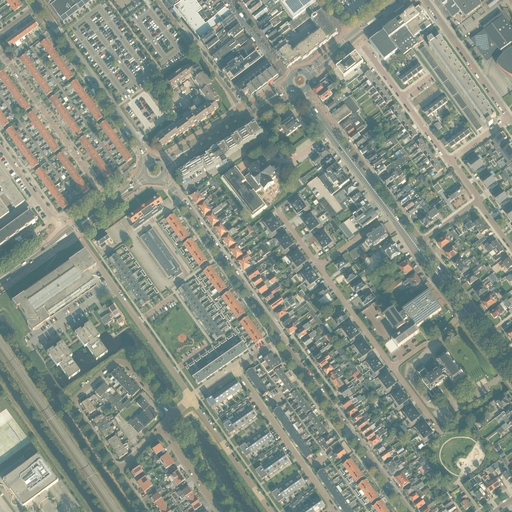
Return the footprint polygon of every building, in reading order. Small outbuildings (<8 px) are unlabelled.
[(49,4),(63,23),(77,12),(92,0),(56,0),(53,3),(52,1),(49,4)] [(218,25),(230,16),(230,15),(226,9),(226,10),(225,8),(215,16),(214,16),(204,25),(201,20),(202,19),(197,13),(197,14),(197,13),(202,10),(202,9),(198,4),(195,0),(182,0),(181,1),(174,7),(185,22),(186,23),(200,40),(211,31),(214,29),(218,25)] [(212,13),(210,12),(210,11),(221,2),(220,0),(213,0),(202,9),(202,10),(197,13),(197,14),(197,13),(202,19),(201,20),(204,25),(214,16),(212,13)] [(202,10),(202,9),(213,0),(204,0),(198,4),(202,9),(202,10)] [(246,0),(242,3),(247,10),(255,4),(251,0),(246,0)] [(258,1),(247,10),(251,15),(256,11),(263,6),(261,3),(265,0),(260,0),(259,2),(258,1)] [(311,0),(281,0),(278,3),(292,21),(315,4),(311,0)] [(438,0),(452,18),(461,12),(465,18),(482,6),(478,0),(438,0)] [(266,14),(277,5),(276,4),(275,6),(271,1),(259,11),(252,16),(256,21),(265,14),(266,14)] [(19,2),(11,8),(14,12),(22,6),(19,2)] [(217,6),(217,7),(210,12),(212,13),(214,16),(215,16),(225,8),(222,4),(222,5),(221,3),(220,4),(217,6)] [(315,4),(292,22),(288,24),(293,31),(320,11),(315,4)] [(257,22),(261,28),(282,12),(277,5),(266,14),(266,15),(257,22)] [(415,10),(413,7),(399,19),(415,40),(411,35),(419,28),(422,32),(430,25),(427,21),(421,13),(422,13),(418,7),(415,10)] [(328,41),(338,34),(325,17),(322,14),(320,11),(310,19),(312,21),(314,25),(319,31),(317,33),(320,31),(328,41)] [(204,45),(221,31),(223,29),(234,21),(234,20),(234,19),(233,18),(232,18),(232,17),(231,18),(230,16),(218,25),(214,29),(211,31),(200,40),(204,45)] [(511,28),(503,16),(484,30),(471,40),(487,62),(497,54),(501,57),(499,61),(497,65),(500,68),(504,72),(508,75),(511,77),(511,28)] [(260,30),(264,35),(281,21),(277,17),(260,30)] [(402,57),(418,44),(415,40),(399,19),(383,30),(382,30),(378,33),(379,34),(370,41),(384,60),(397,51),(402,57)] [(221,31),(225,36),(239,25),(236,20),(224,30),(223,29),(221,31)] [(33,30),(38,27),(34,21),(29,25),(33,30)] [(274,29),(264,36),(268,40),(289,25),(287,23),(280,28),(279,28),(275,31),(274,29)] [(28,34),(33,30),(29,25),(25,28),(28,34)] [(240,28),(239,26),(220,41),(222,44),(224,42),(229,38),(232,41),(242,33),(243,32),(243,31),(243,30),(242,29),(240,28)] [(278,34),(269,41),(273,46),(282,39),(284,37),(282,35),(290,29),(288,27),(279,33),(278,34)] [(24,37),(28,34),(25,28),(20,31),(24,37)] [(15,35),(19,40),(22,38),(26,43),(28,42),(26,39),(24,37),(20,31),(15,35)] [(204,45),(208,50),(225,36),(221,31),(204,45)] [(284,40),(272,49),(287,68),(300,58),(305,59),(312,53),(313,49),(317,50),(328,41),(320,31),(317,33),(293,51),(284,40)] [(242,33),(232,41),(226,45),(231,51),(239,45),(240,47),(247,41),(248,42),(248,41),(242,33)] [(15,35),(11,38),(15,44),(19,40),(15,35)] [(418,44),(424,41),(419,35),(414,38),(415,40),(418,44)] [(496,116),(440,38),(436,40),(434,37),(428,41),(430,45),(432,44),(488,122),(486,123),(489,126),(495,122),(492,119),(496,116)] [(11,38),(6,42),(10,47),(15,44),(11,38)] [(46,40),(40,44),(44,49),(50,44),(46,40)] [(219,64),(223,70),(238,58),(239,57),(245,53),(255,46),(251,41),(241,48),(239,50),(239,49),(224,61),(219,64)] [(44,49),(47,53),(53,49),(50,44),(44,49)] [(226,45),(213,56),(219,64),(224,61),(222,58),(231,51),(226,45)] [(255,46),(245,53),(249,58),(258,51),(255,46)] [(47,53),(51,58),(56,54),(53,49),(47,53)] [(243,63),(226,76),(230,82),(237,77),(244,72),(246,70),(249,67),(263,57),(259,51),(243,63)] [(356,52),(336,67),(344,77),(363,62),(356,52)] [(56,54),(51,58),(54,62),(60,58),(56,54)] [(27,57),(25,55),(19,59),(23,64),(29,60),(31,58),(29,56),(27,57)] [(238,58),(223,70),(222,71),(226,76),(243,63),(239,57),(238,58)] [(54,62),(57,67),(63,63),(60,58),(54,62)] [(414,68),(418,74),(423,70),(419,64),(419,65),(414,59),(412,60),(415,63),(415,64),(416,66),(414,68)] [(32,64),(29,60),(23,64),(26,68),(32,64)] [(267,62),(263,65),(268,71),(272,68),(267,62)] [(409,72),(413,77),(418,74),(414,68),(409,62),(408,64),(410,67),(409,67),(411,70),(409,72)] [(63,63),(57,67),(61,72),(66,68),(63,63)] [(35,69),(32,64),(26,68),(30,73),(35,69)] [(209,86),(211,85),(198,68),(197,69),(195,66),(191,69),(188,65),(183,68),(183,67),(166,80),(173,90),(175,89),(174,87),(181,81),(182,83),(186,80),(185,79),(190,75),(193,78),(191,80),(193,83),(195,82),(198,86),(196,87),(204,97),(202,98),(205,101),(206,100),(209,104),(204,107),(203,106),(199,108),(201,110),(195,114),(195,115),(194,115),(193,114),(188,117),(185,113),(181,116),(183,119),(181,120),(183,122),(175,127),(174,125),(168,130),(167,128),(164,131),(165,132),(157,138),(156,136),(154,137),(162,147),(178,135),(180,137),(194,126),(195,127),(214,112),(213,112),(218,108),(215,104),(219,101),(217,98),(218,97),(209,86)] [(263,65),(260,67),(265,73),(268,71),(263,65)] [(404,75),(408,81),(413,77),(409,72),(404,66),(403,67),(405,70),(405,71),(407,74),(404,75)] [(260,67),(257,70),(261,76),(265,73),(260,67)] [(61,72),(64,76),(70,72),(66,68),(61,72)] [(244,90),(241,92),(244,96),(247,93),(250,97),(272,80),(274,82),(281,77),(276,70),(274,71),(272,68),(256,80),(254,81),(251,84),(248,86),(244,89),(243,90),(244,90)] [(30,73),(33,78),(39,73),(35,69),(30,73)] [(257,70),(253,72),(258,78),(261,76),(257,70)] [(399,79),(403,85),(408,81),(404,75),(404,76),(400,70),(398,71),(400,74),(400,75),(402,77),(399,79)] [(365,75),(368,80),(374,76),(370,71),(365,75)] [(42,78),(46,75),(48,74),(47,72),(45,73),(41,76),(39,73),(33,78),(36,82),(42,78)] [(63,81),(66,79),(68,81),(73,77),(70,72),(64,76),(65,77),(62,79),(63,81)] [(253,72),(250,75),(254,81),(256,80),(258,78),(253,72)] [(250,75),(246,77),(251,84),(254,81),(250,75)] [(329,75),(318,84),(320,86),(313,90),(317,96),(324,90),(325,91),(336,83),(329,75)] [(4,85),(10,80),(6,76),(1,80),(4,85)] [(368,80),(370,82),(372,85),(378,81),(374,76),(368,80)] [(246,77),(243,80),(248,86),(251,84),(246,77)] [(36,82),(38,85),(40,87),(46,83),(42,78),(36,82)] [(4,85),(7,89),(13,85),(10,80),(4,85)] [(70,84),(73,89),(79,85),(76,80),(70,84)] [(243,80),(240,82),(244,89),(248,86),(243,80)] [(187,81),(182,84),(183,86),(182,87),(184,88),(186,89),(191,85),(189,84),(190,83),(189,82),(188,83),(187,81)] [(373,87),(376,90),(381,86),(378,81),(372,85),(366,90),(367,92),(373,87)] [(240,82),(234,87),(235,87),(239,93),(240,92),(244,89),(240,82)] [(49,87),(46,83),(40,87),(43,92),(49,87)] [(16,90),(13,85),(7,89),(11,94),(16,90)] [(73,89),(75,91),(77,94),(82,90),(79,85),(73,89)] [(43,92),(47,97),(52,92),(51,90),(52,89),(50,86),(49,87),(43,92)] [(337,98),(334,94),(337,92),(332,86),(318,97),(325,106),(337,98)] [(379,95),(385,91),(381,86),(376,90),(368,96),(369,98),(377,92),(379,95)] [(11,94),(13,97),(14,98),(20,94),(16,90),(11,94)] [(86,95),(82,90),(77,94),(80,99),(86,95)] [(379,95),(383,100),(389,96),(385,91),(379,95)] [(337,98),(325,106),(329,111),(336,106),(346,98),(342,93),(337,98)] [(14,98),(18,103),(23,99),(20,94),(14,98)] [(82,102),(83,103),(89,99),(86,95),(80,99),(76,101),(76,102),(77,103),(81,100),(82,102)] [(49,100),(52,105),(58,100),(61,98),(59,96),(56,98),(55,96),(49,100)] [(384,102),(387,105),(392,101),(389,96),(383,100),(376,106),(377,108),(384,102)] [(198,99),(197,97),(192,101),(193,102),(192,103),(194,106),(195,105),(197,107),(201,103),(200,102),(201,101),(199,98),(198,99)] [(360,110),(350,97),(342,103),(344,106),(332,115),(339,124),(340,123),(341,124),(357,113),(360,110)] [(438,101),(442,106),(447,102),(443,97),(438,101)] [(18,103),(20,106),(21,108),(26,104),(23,99),(18,103)] [(89,99),(83,103),(86,106),(84,108),(85,109),(87,108),(92,104),(89,99)] [(62,105),(58,100),(52,105),(56,109),(62,105)] [(437,110),(442,106),(438,101),(433,104),(437,110)] [(19,112),(22,110),(24,113),(30,109),(26,104),(21,108),(18,110),(19,112)] [(96,109),(92,104),(87,108),(90,113),(96,109)] [(433,114),(437,110),(433,104),(428,108),(432,114),(433,114)] [(65,110),(62,105),(56,109),(59,114),(65,110)] [(390,110),(394,115),(399,111),(396,106),(390,110)] [(428,108),(423,112),(427,117),(431,115),(435,121),(437,120),(433,114),(432,114),(428,108)] [(99,113),(96,109),(90,113),(94,117),(99,113)] [(68,114),(65,110),(59,114),(62,119),(68,114)] [(403,115),(399,111),(394,115),(397,120),(403,115)] [(27,116),(30,121),(36,117),(32,112),(27,116)] [(103,118),(99,113),(94,117),(97,122),(103,118)] [(357,113),(341,124),(342,124),(340,126),(344,130),(345,131),(361,119),(357,113)] [(72,119),(68,114),(62,119),(66,123),(72,119)] [(399,122),(401,125),(407,120),(403,115),(397,120),(399,122)] [(301,126),(293,116),(280,126),(278,128),(280,131),(282,129),(287,136),(301,126)] [(34,125),(39,121),(36,117),(30,121),(34,125)] [(0,122),(0,123),(3,128),(9,124),(5,119),(0,122)] [(75,124),(72,119),(66,123),(69,128),(75,124)] [(366,124),(361,119),(345,131),(349,137),(366,124)] [(405,130),(410,125),(407,120),(401,125),(405,130)] [(33,130),(34,132),(37,130),(43,126),(39,121),(34,125),(36,128),(33,130)] [(105,121),(99,125),(103,130),(108,126),(105,121)] [(434,125),(437,130),(437,131),(442,127),(438,122),(437,123),(434,125)] [(78,128),(75,124),(69,128),(73,133),(78,128)] [(235,137),(235,138),(221,146),(222,147),(208,155),(209,156),(202,160),(201,158),(187,167),(185,168),(186,168),(180,172),(185,179),(192,174),(191,173),(205,165),(208,170),(215,165),(214,165),(228,156),(228,155),(241,147),(241,146),(255,138),(254,137),(258,135),(252,125),(248,128),(249,129),(235,137)] [(349,138),(353,143),(361,137),(358,133),(367,126),(366,125),(349,138)] [(406,131),(408,134),(414,130),(410,125),(405,130),(399,134),(400,136),(406,131)] [(37,130),(34,132),(36,134),(38,132),(40,135),(46,131),(43,126),(37,130)] [(108,126),(103,130),(106,135),(112,131),(108,126)] [(15,132),(11,127),(6,131),(9,136),(15,132)] [(82,133),(78,128),(73,133),(76,137),(82,133)] [(471,134),(467,128),(461,132),(466,138),(471,134)] [(418,135),(414,130),(408,134),(408,135),(402,139),(404,141),(410,136),(412,139),(418,135)] [(49,135),(46,131),(40,135),(44,139),(49,135)] [(112,131),(106,135),(109,139),(115,135),(112,131)] [(18,137),(15,132),(9,136),(13,141),(18,137)] [(354,143),(357,148),(366,142),(367,142),(373,138),(369,132),(354,143)] [(457,136),(461,141),(466,138),(461,132),(457,136)] [(494,140),(492,141),(495,145),(493,147),(496,150),(503,145),(501,143),(507,139),(503,133),(498,137),(498,136),(494,139),(494,140)] [(44,139),(44,140),(47,144),(53,140),(49,135),(44,139)] [(109,139),(111,142),(113,144),(118,140),(115,135),(109,139)] [(87,141),(84,136),(78,141),(82,145),(87,141)] [(457,136),(452,139),(456,145),(461,141),(457,136)] [(21,141),(18,137),(13,141),(16,145),(21,141)] [(362,155),(367,151),(370,156),(374,152),(369,145),(377,139),(375,137),(373,138),(367,142),(367,143),(367,144),(359,150),(362,155)] [(448,145),(451,149),(456,145),(452,139),(447,143),(444,139),(440,141),(445,147),(448,145)] [(47,144),(49,147),(50,149),(56,145),(53,140),(47,144)] [(113,144),(115,148),(116,149),(122,145),(118,140),(113,144)] [(421,140),(415,144),(419,149),(425,145),(421,140)] [(25,146),(21,141),(16,145),(19,150),(25,146)] [(91,146),(87,141),(82,145),(85,150),(91,146)] [(50,149),(54,153),(59,149),(56,145),(50,149)] [(122,145),(116,149),(120,153),(125,149),(122,145)] [(419,149),(421,151),(423,154),(428,150),(425,145),(419,149)] [(504,146),(497,151),(499,154),(501,153),(504,158),(511,151),(511,145),(505,149),(504,146)] [(25,146),(19,150),(23,155),(28,151),(25,146)] [(94,151),(91,146),(85,150),(89,155),(94,151)] [(330,155),(325,148),(315,155),(317,158),(312,162),(315,166),(317,165),(318,167),(323,163),(321,164),(319,163),(330,155)] [(125,149),(120,153),(123,158),(129,154),(125,149)] [(423,154),(424,155),(427,159),(432,155),(428,150),(423,154)] [(28,151),(23,155),(26,159),(31,155),(28,151)] [(98,155),(94,151),(89,155),(92,159),(98,155)] [(366,160),(370,164),(378,158),(379,158),(385,154),(383,151),(377,156),(375,153),(366,160)] [(56,157),(60,162),(65,157),(62,153),(56,157)] [(475,153),(467,159),(470,162),(468,163),(471,168),(480,161),(475,153)] [(129,154),(123,158),(121,159),(123,162),(124,160),(126,163),(132,159),(129,154)] [(35,160),(31,155),(26,159),(29,164),(35,160)] [(95,164),(101,160),(98,155),(92,159),(95,164)] [(430,164),(436,160),(432,155),(427,159),(421,163),(422,165),(428,161),(430,164)] [(379,159),(370,165),(374,170),(385,162),(389,158),(388,156),(381,162),(379,159)] [(69,162),(65,157),(60,162),(63,166),(69,162)] [(318,167),(320,169),(324,165),(327,169),(335,162),(335,161),(334,159),(333,159),(332,159),(331,157),(323,163),(318,167)] [(383,165),(375,171),(378,176),(386,170),(390,175),(388,176),(388,175),(385,178),(386,178),(382,181),(387,187),(402,176),(401,175),(403,174),(399,169),(407,163),(403,157),(395,163),(391,166),(390,163),(385,167),(383,165)] [(29,164),(33,169),(38,165),(36,162),(38,161),(37,159),(35,160),(29,164)] [(104,165),(101,160),(95,164),(99,169),(104,165)] [(426,170),(432,166),(434,169),(439,164),(436,160),(430,164),(424,168),(426,170)] [(480,161),(471,168),(475,172),(476,171),(479,174),(486,169),(480,161)] [(63,166),(66,171),(72,167),(69,162),(63,166)] [(236,167),(222,178),(239,200),(252,218),(266,207),(256,193),(262,188),(264,191),(266,189),(274,183),(272,181),(275,178),(273,175),(275,174),(273,172),(278,168),(274,163),(269,167),(267,164),(266,165),(264,163),(260,166),(258,163),(249,171),(251,173),(244,178),(236,167)] [(438,174),(443,170),(439,164),(434,169),(438,174)] [(108,169),(104,165),(99,169),(102,173),(108,169)] [(341,170),(337,165),(318,179),(331,196),(350,182),(346,177),(347,176),(346,176),(345,176),(345,175),(344,176),(341,172),(342,171),(341,170),(342,170),(342,169),(341,170)] [(75,171),(72,167),(66,171),(70,175),(75,171)] [(0,188),(15,209),(24,202),(0,168),(0,188)] [(35,172),(39,177),(44,173),(47,171),(45,169),(43,171),(41,168),(35,172)] [(111,174),(108,169),(102,173),(105,178),(111,174)] [(487,170),(479,175),(482,178),(480,180),(483,184),(492,177),(495,175),(492,171),(489,173),(487,170)] [(70,175),(73,180),(79,176),(75,171),(70,175)] [(39,177),(40,179),(42,182),(48,177),(44,173),(39,177)] [(82,181),(79,176),(73,180),(76,185),(82,181)] [(388,189),(393,195),(400,190),(397,186),(405,180),(402,176),(387,187),(388,189)] [(42,182),(43,183),(45,186),(51,182),(48,177),(42,182)] [(492,177),(483,184),(487,189),(489,187),(491,190),(498,185),(492,177)] [(77,191),(80,189),(85,185),(82,181),(76,185),(78,188),(76,189),(77,191)] [(51,182),(45,186),(49,191),(54,187),(51,182)] [(359,200),(363,197),(353,184),(345,191),(344,190),(334,197),(345,211),(345,212),(355,205),(354,204),(359,200)] [(89,190),(85,185),(80,189),(83,194),(89,190)] [(393,196),(397,201),(411,190),(408,185),(393,196)] [(458,197),(463,194),(461,192),(463,190),(460,185),(457,187),(458,188),(447,195),(449,197),(447,199),(450,203),(458,197)] [(499,186),(492,192),(494,195),(492,196),(496,201),(505,194),(499,186)] [(56,189),(54,187),(49,191),(52,195),(58,191),(60,190),(59,187),(56,189)] [(202,191),(199,193),(197,191),(191,196),(191,197),(192,199),(193,199),(194,200),(209,189),(207,187),(202,191)] [(209,189),(194,200),(195,202),(195,203),(196,204),(197,205),(204,199),(202,197),(206,194),(205,192),(209,189)] [(398,201),(402,207),(411,200),(409,197),(415,192),(413,190),(398,201)] [(52,195),(54,199),(55,200),(61,196),(58,191),(52,195)] [(291,205),(294,210),(305,202),(299,194),(294,198),(296,201),(291,205)] [(505,194),(496,201),(499,205),(501,204),(503,207),(510,201),(505,194)] [(61,196),(55,200),(59,205),(64,201),(67,199),(65,197),(63,199),(61,196)] [(127,218),(132,224),(134,223),(137,227),(163,208),(160,204),(162,202),(157,196),(127,218)] [(417,199),(418,199),(412,204),(411,202),(403,208),(406,212),(422,200),(420,197),(417,199)] [(440,198),(429,207),(431,210),(442,201),(440,198)] [(225,202),(229,207),(233,204),(230,199),(225,202)] [(354,204),(355,205),(358,209),(357,210),(353,212),(355,215),(359,211),(368,205),(368,204),(364,199),(361,202),(359,200),(354,204)] [(199,208),(201,211),(209,205),(208,202),(209,201),(207,200),(198,207),(199,208)] [(0,219),(9,213),(0,201),(0,219)] [(59,205),(62,210),(68,205),(64,201),(59,205)] [(305,202),(294,210),(298,214),(303,210),(305,213),(310,209),(305,202)] [(406,212),(410,217),(411,216),(413,214),(417,211),(415,209),(422,204),(420,202),(406,212)] [(210,206),(209,205),(201,211),(203,214),(205,216),(211,211),(212,212),(220,205),(219,204),(218,204),(213,207),(212,207),(211,208),(210,206)] [(378,219),(376,216),(373,212),(368,205),(359,211),(355,215),(353,216),(363,230),(378,219)] [(207,219),(209,222),(216,217),(214,214),(221,209),(220,206),(212,212),(206,217),(207,218),(207,219)] [(0,232),(0,246),(6,242),(5,242),(8,240),(9,240),(15,235),(18,233),(25,228),(28,226),(35,221),(34,221),(37,219),(33,216),(30,211),(31,210),(29,208),(27,210),(28,212),(0,232)] [(424,224),(426,227),(433,222),(431,220),(435,217),(439,214),(434,208),(427,214),(428,215),(420,222),(423,225),(424,224)] [(307,227),(317,219),(314,215),(316,213),(314,210),(307,216),(309,218),(303,222),(307,227)] [(169,224),(177,219),(173,214),(165,220),(169,224)] [(218,220),(216,217),(209,222),(211,225),(212,225),(213,226),(219,222),(219,223),(226,218),(227,217),(225,215),(221,218),(218,220)] [(228,220),(226,218),(219,223),(220,223),(214,228),(215,229),(215,230),(217,233),(224,228),(222,225),(228,220)] [(262,223),(267,230),(277,223),(274,218),(268,222),(266,219),(262,223)] [(169,224),(172,229),(180,223),(177,219),(169,224)] [(317,219),(307,227),(311,232),(316,228),(318,230),(323,227),(317,219)] [(468,231),(471,229),(475,227),(478,230),(484,225),(480,220),(474,224),(472,221),(465,227),(468,231)] [(172,229),(175,233),(183,227),(180,223),(172,229)] [(281,227),(277,223),(267,230),(270,235),(269,236),(271,239),(277,234),(275,231),(281,227)] [(478,230),(480,233),(476,236),(480,241),(484,237),(482,234),(488,230),(484,225),(478,230)] [(226,230),(224,228),(217,233),(220,236),(221,237),(227,233),(228,234),(234,229),(231,226),(226,230)] [(178,237),(186,232),(183,227),(175,233),(178,237)] [(382,228),(378,230),(370,235),(370,236),(367,238),(368,240),(366,241),(367,242),(356,250),(360,256),(376,245),(377,245),(385,240),(385,239),(388,237),(386,234),(384,230),(383,230),(382,228)] [(169,278),(171,276),(170,275),(175,272),(178,276),(182,272),(179,268),(180,267),(154,231),(153,229),(140,238),(169,278)] [(235,232),(234,229),(228,234),(222,239),(224,241),(223,241),(224,244),(225,243),(225,244),(232,239),(230,236),(235,232)] [(316,239),(320,244),(330,236),(325,229),(320,233),(322,235),(316,239)] [(186,232),(178,237),(181,242),(189,236),(186,232)] [(109,239),(105,234),(95,241),(99,246),(100,246),(102,249),(107,245),(105,242),(109,239)] [(282,246),(290,240),(286,235),(281,239),(279,236),(274,240),(276,243),(278,241),(282,246)] [(439,241),(437,243),(439,246),(440,248),(441,248),(441,249),(449,243),(446,239),(449,237),(448,235),(445,237),(444,237),(439,240),(439,241)] [(336,244),(330,236),(320,244),(323,249),(329,245),(330,248),(336,244)] [(235,241),(232,239),(225,244),(228,247),(229,248),(236,243),(235,243),(236,242),(237,244),(241,240),(239,238),(235,241)] [(183,244),(186,249),(194,243),(191,239),(183,244)] [(454,243),(456,245),(449,250),(450,251),(446,254),(448,256),(447,257),(449,260),(457,254),(454,251),(458,248),(457,246),(462,242),(459,239),(454,243)] [(282,246),(280,247),(285,255),(290,251),(288,249),(294,245),(290,240),(282,246)] [(231,252),(233,255),(240,250),(243,248),(241,245),(243,243),(241,241),(237,244),(237,245),(230,250),(231,252)] [(493,251),(500,246),(496,241),(490,245),(488,243),(484,246),(487,250),(490,254),(493,251)] [(189,253),(197,247),(194,243),(186,249),(189,253)] [(397,247),(394,244),(384,251),(385,252),(383,253),(383,252),(378,255),(382,261),(388,257),(391,260),(395,257),(395,258),(400,254),(395,248),(397,247)] [(503,251),(500,246),(493,251),(490,254),(492,257),(495,262),(500,258),(502,257),(500,254),(503,251)] [(192,257),(200,252),(197,247),(189,253),(192,257)] [(378,247),(369,253),(371,256),(380,250),(378,247)] [(235,258),(236,259),(242,255),(243,256),(249,251),(248,249),(245,251),(242,253),(240,250),(233,255),(235,258)] [(94,267),(96,266),(91,259),(90,258),(89,257),(88,255),(85,250),(83,252),(80,252),(76,252),(74,255),(74,258),(68,262),(24,294),(12,302),(16,308),(17,308),(28,322),(27,323),(28,325),(29,328),(31,330),(32,331),(34,330),(40,328),(45,322),(50,319),(47,316),(48,315),(51,318),(97,285),(87,272),(93,268),(94,269),(94,267)] [(360,256),(356,250),(350,254),(355,260),(360,256)] [(240,266),(249,260),(251,259),(248,255),(251,253),(249,251),(243,256),(244,257),(237,261),(238,263),(240,266)] [(200,252),(192,257),(195,262),(204,256),(200,252)] [(292,265),(303,257),(299,252),(294,256),(292,254),(287,257),(292,265)] [(112,264),(120,258),(117,254),(117,253),(109,260),(112,264)] [(204,256),(195,262),(199,266),(207,261),(204,256)] [(270,263),(273,267),(278,263),(274,257),(269,261),(270,263)] [(306,262),(303,257),(292,265),(296,269),(294,270),(296,273),(303,268),(301,266),(306,262)] [(123,262),(120,258),(112,264),(115,268),(123,262)] [(405,276),(413,270),(407,262),(404,258),(401,261),(393,266),(396,270),(399,268),(402,272),(399,274),(402,278),(405,276)] [(346,270),(351,266),(349,263),(347,265),(343,259),(335,265),(338,269),(338,268),(340,270),(344,267),(346,270)] [(463,262),(461,259),(454,264),(456,267),(458,269),(469,261),(467,259),(463,262)] [(505,266),(508,270),(509,272),(511,269),(511,268),(511,266),(511,263),(509,259),(503,264),(500,267),(502,269),(505,266)] [(253,265),(249,260),(240,266),(242,269),(243,269),(244,271),(250,266),(251,267),(253,265)] [(471,263),(469,261),(458,269),(460,272),(462,275),(469,269),(466,266),(471,263)] [(115,268),(118,272),(126,266),(123,262),(115,268)] [(118,272),(121,276),(129,271),(126,266),(118,272)] [(203,272),(206,276),(214,271),(211,266),(203,272)] [(263,270),(261,268),(256,271),(256,270),(248,276),(249,276),(249,277),(250,279),(251,279),(252,280),(259,275),(260,276),(266,271),(264,269),(263,270)] [(352,268),(347,271),(349,274),(345,277),(346,279),(346,280),(348,283),(356,277),(353,272),(354,270),(352,268)] [(305,282),(315,274),(312,269),(306,273),(305,271),(298,276),(300,279),(302,277),(305,282)] [(132,275),(129,271),(121,276),(124,281),(132,275)] [(206,276),(209,281),(217,275),(214,271),(206,276)] [(478,279),(475,276),(473,273),(470,276),(470,277),(466,279),(468,282),(468,283),(469,284),(470,284),(470,285),(478,279)] [(479,289),(475,292),(479,297),(488,290),(486,287),(491,282),(494,286),(499,281),(497,279),(493,274),(493,273),(489,276),(490,276),(488,278),(490,280),(478,288),(479,289)] [(319,279),(315,274),(305,282),(308,286),(307,288),(309,290),(315,285),(313,283),(319,279)] [(135,279),(132,275),(124,281),(127,285),(135,279)] [(220,279),(217,275),(209,281),(212,285),(220,279)] [(260,278),(259,277),(253,282),(254,284),(254,285),(255,287),(256,286),(256,287),(263,282),(264,283),(267,281),(265,277),(263,275),(260,278)] [(409,283),(411,286),(419,280),(419,279),(418,278),(417,278),(415,275),(407,280),(403,284),(404,286),(409,283)] [(264,284),(257,289),(261,295),(268,290),(267,288),(277,280),(274,276),(267,281),(264,283),(263,283),(264,284)] [(135,279),(127,285),(130,289),(138,284),(135,279)] [(215,289),(223,283),(220,279),(212,285),(215,289)] [(391,285),(393,288),(403,282),(400,279),(391,285)] [(419,280),(411,286),(413,288),(409,291),(411,294),(415,291),(423,285),(421,283),(422,282),(421,281),(420,281),(419,280)] [(363,292),(369,288),(366,285),(365,286),(362,281),(352,288),(354,291),(355,291),(357,293),(361,290),(363,292)] [(223,283),(215,289),(219,294),(227,288),(223,283)] [(138,284),(130,289),(133,294),(141,288),(138,284)] [(181,294),(189,288),(186,284),(178,290),(181,294)] [(270,293),(264,298),(266,300),(265,301),(266,302),(267,302),(268,303),(274,298),(272,295),(274,294),(274,295),(282,289),(279,285),(269,292),(270,293)] [(133,294),(136,298),(144,292),(141,288),(133,294)] [(181,294),(184,298),(192,292),(189,288),(181,294)] [(327,290),(326,290),(324,288),(320,291),(318,288),(313,292),(315,295),(319,300),(329,293),(327,290)] [(365,306),(375,299),(371,293),(369,290),(364,294),(366,297),(361,300),(363,302),(362,302),(365,306)] [(224,302),(232,296),(229,291),(221,297),(224,302)] [(147,297),(144,292),(136,298),(139,302),(147,297)] [(184,298),(187,302),(195,297),(192,292),(184,298)] [(441,310),(436,303),(437,303),(434,299),(429,293),(398,314),(399,316),(394,309),(384,316),(398,336),(393,340),(398,346),(419,332),(416,328),(441,310)] [(485,306),(487,309),(494,303),(492,300),(496,297),(494,295),(493,294),(491,296),(487,299),(487,300),(483,303),(485,306)] [(283,301),(282,302),(283,303),(284,304),(293,297),(292,295),(283,301)] [(232,296),(224,302),(227,306),(235,300),(232,296)] [(150,301),(147,297),(139,302),(142,307),(151,301),(150,300),(150,301)] [(198,301),(195,297),(187,302),(190,307),(198,301)] [(272,309),(273,310),(283,303),(282,302),(283,301),(280,297),(272,303),(272,304),(269,305),(271,307),(271,308),(272,309)] [(285,307),(276,314),(277,316),(277,317),(279,320),(287,314),(285,311),(296,303),(293,299),(284,305),(285,307)] [(227,306),(230,310),(238,304),(235,300),(227,306)] [(193,311),(201,305),(198,301),(190,307),(193,311)] [(373,305),(377,310),(381,306),(378,301),(373,305)] [(497,308),(490,314),(494,318),(497,316),(498,316),(501,314),(505,311),(507,309),(502,303),(501,304),(497,308)] [(242,309),(238,304),(230,310),(234,315),(242,309)] [(201,305),(193,311),(196,315),(204,310),(201,305)] [(107,314),(100,319),(105,326),(112,321),(111,319),(113,317),(118,325),(124,321),(119,314),(120,313),(118,309),(116,310),(114,306),(108,310),(110,313),(108,315),(107,314)] [(242,309),(234,315),(237,319),(245,313),(242,309)] [(204,310),(196,315),(200,320),(208,314),(204,310)] [(336,319),(334,320),(338,326),(347,318),(345,315),(344,315),(343,313),(341,315),(339,312),(334,316),(336,319)] [(200,320),(203,324),(211,318),(208,314),(200,320)] [(286,319),(282,322),(283,325),(284,327),(285,327),(292,322),(290,319),(294,316),(293,314),(286,319)] [(239,323),(243,327),(251,321),(247,317),(239,323)] [(314,319),(320,328),(323,325),(317,317),(314,319)] [(214,322),(211,318),(203,324),(206,328),(214,322)] [(254,326),(251,321),(243,327),(246,331),(254,326)] [(286,329),(290,335),(297,330),(295,327),(299,323),(298,321),(286,329)] [(209,333),(217,327),(214,322),(206,328),(209,333)] [(84,347),(86,346),(96,360),(107,352),(97,338),(99,337),(89,323),(74,333),(84,347)] [(307,334),(305,332),(311,327),(308,323),(301,328),(303,330),(297,334),(298,337),(300,339),(307,334)] [(345,337),(356,329),(352,325),(347,329),(345,326),(340,330),(345,337)] [(246,331),(249,336),(257,330),(254,326),(246,331)] [(329,333),(323,326),(320,328),(325,335),(329,333)] [(212,337),(220,331),(217,327),(209,333),(212,337)] [(356,329),(345,337),(347,336),(351,340),(349,342),(351,345),(356,341),(354,338),(359,334),(356,329)] [(260,334),(257,330),(249,336),(252,340),(260,334)] [(223,335),(220,331),(212,337),(215,341),(223,335)] [(308,336),(309,338),(303,342),(306,347),(313,342),(311,340),(316,336),(314,332),(308,336)] [(263,339),(260,334),(252,340),(255,344),(263,339)] [(318,349),(316,347),(324,341),(322,339),(310,347),(308,349),(311,354),(318,349)] [(356,348),(359,352),(368,346),(364,341),(359,345),(357,343),(350,348),(352,351),(356,348)] [(69,379),(78,373),(80,372),(70,358),(72,356),(62,342),(47,352),(57,367),(59,365),(69,379)] [(230,352),(235,359),(247,350),(242,343),(237,347),(236,347),(235,347),(235,348),(230,352)] [(371,351),(368,346),(359,352),(363,357),(359,360),(361,362),(368,357),(366,355),(371,351)] [(325,351),(324,349),(313,356),(317,361),(323,357),(321,354),(325,351)] [(217,361),(222,368),(235,359),(230,352),(225,355),(224,355),(223,356),(223,357),(217,361)] [(463,375),(447,353),(436,361),(443,370),(442,371),(440,368),(432,374),(432,373),(428,376),(426,373),(426,372),(423,368),(417,372),(423,380),(422,381),(430,392),(437,387),(440,385),(440,384),(447,378),(444,374),(445,373),(453,382),(463,375)] [(264,358),(259,361),(268,374),(279,366),(270,355),(265,359),(264,358)] [(321,361),(318,363),(322,368),(328,363),(326,361),(330,358),(328,355),(321,361)] [(369,370),(380,363),(376,358),(371,362),(369,359),(362,364),(365,367),(366,366),(369,370)] [(205,369),(210,376),(222,368),(217,361),(212,364),(211,364),(211,365),(210,365),(205,369)] [(380,363),(369,370),(373,375),(371,376),(373,379),(380,374),(378,371),(383,367),(380,363)] [(332,368),(330,365),(323,370),(327,375),(337,368),(335,366),(332,368)] [(118,367),(110,375),(114,379),(122,371),(118,367)] [(342,371),(340,368),(329,376),(331,379),(330,380),(333,383),(339,379),(337,375),(342,371)] [(192,378),(197,385),(210,376),(205,369),(199,373),(198,373),(198,374),(192,378)] [(250,379),(257,375),(252,369),(246,374),(250,379)] [(281,369),(275,373),(277,376),(275,377),(272,379),(274,382),(284,374),(281,369)] [(116,381),(117,383),(125,375),(122,371),(114,379),(112,381),(114,383),(116,381)] [(280,380),(282,383),(288,379),(284,374),(274,382),(276,384),(278,382),(278,381),(280,380)] [(378,382),(382,387),(392,379),(389,374),(383,378),(381,376),(375,380),(378,383),(378,382)] [(117,383),(119,385),(121,386),(129,379),(125,375),(117,383)] [(257,375),(250,379),(255,385),(261,381),(257,375)] [(121,386),(123,388),(124,390),(132,383),(129,379),(121,386)] [(288,379),(282,383),(284,386),(282,387),(279,389),(281,391),(291,384),(288,379)] [(333,383),(335,387),(336,386),(338,389),(346,384),(347,385),(349,383),(346,379),(342,383),(339,379),(333,383)] [(396,384),(392,379),(382,387),(387,394),(392,390),(390,388),(396,384)] [(231,384),(237,392),(242,388),(236,380),(231,384)] [(259,391),(265,387),(261,381),(255,385),(259,391)] [(104,383),(100,388),(110,399),(113,397),(110,394),(109,395),(106,392),(110,389),(104,383)] [(127,393),(128,394),(136,386),(132,383),(124,390),(123,391),(125,393),(126,392),(127,393)] [(237,392),(231,384),(227,387),(232,395),(237,392)] [(288,390),(289,393),(295,389),(291,384),(281,391),(283,394),(288,390)] [(341,395),(342,396),(355,386),(354,384),(352,385),(347,388),(346,386),(343,389),(343,390),(339,393),(341,395)] [(357,385),(355,386),(342,396),(343,397),(342,397),(344,399),(348,396),(349,397),(352,395),(351,392),(358,387),(357,385)] [(136,386),(128,394),(127,394),(129,397),(130,396),(131,397),(139,390),(137,388),(136,386)] [(232,395),(227,387),(222,391),(227,399),(232,395)] [(265,387),(259,391),(263,397),(269,393),(265,387)] [(437,387),(430,392),(429,393),(434,400),(437,398),(437,399),(443,394),(439,390),(437,387)] [(105,398),(105,399),(109,404),(114,399),(114,398),(113,397),(110,399),(100,388),(95,392),(100,398),(102,395),(105,398)] [(217,395),(222,402),(227,399),(222,391),(217,395)] [(300,396),(297,391),(292,394),(295,399),(300,396)] [(394,403),(404,395),(401,391),(395,395),(394,392),(388,396),(390,399),(391,399),(394,403)] [(109,404),(111,405),(115,403),(116,402),(117,404),(122,399),(118,395),(114,398),(114,399),(109,404)] [(222,402),(217,395),(212,398),(217,406),(222,402)] [(344,407),(346,410),(356,403),(357,404),(366,398),(364,395),(362,397),(361,395),(351,402),(349,399),(342,405),(342,406),(343,407),(344,407)] [(408,400),(404,395),(394,403),(397,408),(396,409),(398,412),(405,407),(403,404),(408,400)] [(91,405),(89,402),(92,400),(94,403),(98,400),(94,396),(91,398),(88,400),(81,404),(85,409),(91,405)] [(304,401),(300,396),(295,399),(299,404),(304,401)] [(505,409),(504,408),(509,404),(506,401),(507,400),(504,397),(500,400),(500,399),(496,401),(496,402),(496,403),(496,404),(497,405),(497,406),(499,408),(498,409),(500,412),(501,411),(502,411),(505,409)] [(138,435),(158,416),(157,415),(149,406),(142,398),(136,403),(143,411),(132,422),(130,421),(128,422),(130,424),(129,425),(138,435)] [(217,406),(212,398),(207,402),(212,409),(217,406)] [(126,405),(130,402),(128,400),(123,405),(119,402),(117,404),(122,409),(125,407),(126,405)] [(307,406),(304,401),(299,404),(302,409),(307,406)] [(351,417),(352,416),(358,412),(356,409),(360,405),(359,403),(351,409),(352,409),(348,412),(349,414),(348,415),(350,417),(350,416),(351,417)] [(249,408),(245,410),(252,419),(257,416),(249,404),(248,405),(249,408)] [(95,411),(91,405),(85,409),(89,415),(95,411)] [(311,411),(307,406),(302,409),(306,414),(311,411)] [(406,420),(417,412),(413,407),(408,411),(406,408),(401,412),(406,420)] [(273,412),(278,418),(284,414),(280,408),(273,412)] [(511,409),(511,410),(510,408),(499,417),(500,419),(503,416),(503,415),(505,414),(508,419),(511,415),(511,409)] [(240,411),(239,412),(246,423),(252,419),(245,410),(242,413),(240,411)] [(363,418),(361,416),(360,415),(364,413),(362,411),(355,416),(356,416),(352,419),(354,421),(354,422),(355,423),(356,423),(363,418)] [(238,415),(235,418),(241,427),(246,423),(239,412),(237,413),(238,415)] [(420,417),(417,412),(406,420),(410,424),(408,425),(410,428),(417,423),(415,421),(420,417)] [(313,413),(308,416),(311,421),(316,418),(313,413)] [(278,418),(282,424),(288,420),(284,414),(278,418)] [(103,417),(102,416),(101,415),(93,421),(96,425),(104,419),(103,417)] [(228,420),(229,422),(236,431),(241,427),(235,418),(231,420),(229,418),(228,420)] [(311,421),(313,423),(315,426),(320,422),(316,418),(311,421)] [(370,420),(368,418),(365,420),(364,421),(358,426),(361,431),(368,426),(366,423),(370,420)] [(477,424),(479,427),(487,422),(484,418),(477,424)] [(107,424),(104,419),(96,425),(99,430),(107,424)] [(292,426),(288,420),(282,424),(286,430),(292,426)] [(500,435),(504,431),(505,431),(511,426),(511,425),(511,421),(509,424),(508,425),(506,423),(499,429),(497,431),(500,435)] [(230,435),(236,431),(229,422),(224,426),(230,435)] [(320,422),(315,426),(318,431),(323,427),(320,422)] [(368,426),(362,431),(365,436),(372,431),(370,428),(373,425),(372,423),(368,426)] [(415,431),(419,436),(429,428),(425,423),(420,427),(418,425),(412,430),(414,433),(415,431)] [(110,428),(107,424),(99,430),(102,434),(110,428)] [(372,432),(365,437),(369,441),(375,437),(373,434),(383,427),(381,425),(372,432)] [(296,432),(292,426),(286,430),(290,436),(296,432)] [(318,431),(322,436),(327,432),(323,427),(318,431)] [(113,432),(110,428),(102,434),(105,438),(113,432)] [(433,433),(429,428),(419,436),(424,443),(429,439),(427,437),(433,433)] [(262,433),(268,442),(272,440),(273,442),(275,440),(267,429),(262,433)] [(387,432),(386,430),(384,431),(380,433),(380,434),(373,439),(374,439),(369,442),(371,444),(370,444),(372,447),(372,446),(373,447),(382,440),(380,437),(387,432)] [(301,438),(296,432),(290,436),(294,442),(301,438)] [(256,437),(264,448),(266,447),(264,445),(268,442),(262,433),(256,437)] [(327,447),(325,444),(332,439),(328,434),(325,437),(324,436),(317,441),(324,451),(327,447)] [(117,438),(116,436),(107,442),(110,446),(120,439),(118,437),(117,438)] [(264,448),(256,437),(251,441),(257,450),(261,447),(262,449),(264,448)] [(298,448),(305,443),(301,438),(294,442),(298,448)] [(120,440),(120,439),(110,446),(113,450),(121,444),(119,440),(120,440)] [(257,450),(251,441),(245,445),(252,454),(253,456),(255,455),(253,453),(257,450)] [(378,455),(379,456),(386,451),(383,446),(386,444),(384,441),(380,443),(381,444),(374,450),(377,453),(377,454),(378,455)] [(309,449),(305,443),(298,448),(303,454),(309,449)] [(123,446),(121,444),(113,450),(116,455),(124,449),(127,447),(126,444),(123,446)] [(159,453),(164,450),(161,445),(152,451),(156,455),(153,457),(155,459),(160,456),(159,453)] [(252,454),(245,445),(240,448),(246,458),(252,454)] [(391,448),(380,457),(381,459),(381,460),(382,461),(383,461),(384,462),(391,457),(389,453),(393,451),(391,448)] [(124,449),(116,455),(119,459),(127,453),(124,449)] [(313,455),(309,449),(303,454),(307,460),(313,455)] [(339,459),(346,454),(342,449),(332,456),(335,459),(338,457),(339,459)] [(277,456),(284,465),(289,461),(281,450),(280,451),(281,453),(277,456)] [(58,481),(38,454),(3,480),(22,507),(58,481)] [(155,459),(157,462),(159,460),(162,465),(171,459),(167,454),(162,458),(160,456),(155,459)] [(284,465),(277,456),(274,458),(272,456),(271,457),(279,469),(284,465)] [(267,463),(273,473),(279,469),(271,457),(269,459),(270,461),(267,463)] [(162,465),(166,469),(163,471),(165,473),(170,470),(169,467),(174,464),(171,459),(162,465)] [(343,465),(346,469),(354,464),(351,459),(343,465)] [(388,468),(389,470),(400,462),(399,460),(395,463),(392,460),(386,465),(386,466),(387,468),(388,468)] [(402,464),(400,462),(389,470),(391,472),(392,474),(393,474),(393,475),(400,470),(398,467),(402,464)] [(273,473),(267,463),(263,466),(261,464),(260,465),(261,467),(268,476),(273,473)] [(496,463),(491,467),(495,471),(500,468),(496,463)] [(357,468),(354,464),(346,469),(349,474),(357,468)] [(418,470),(423,476),(428,471),(424,465),(422,467),(418,470)] [(505,466),(502,469),(506,473),(503,475),(507,481),(511,477),(508,472),(509,471),(505,466)] [(139,474),(141,476),(146,473),(144,470),(142,472),(139,467),(131,473),(134,478),(139,474)] [(268,476),(261,467),(256,471),(262,480),(268,476)] [(353,478),(361,472),(357,468),(349,474),(353,478)] [(321,480),(327,476),(323,470),(317,474),(321,480)] [(407,472),(405,470),(401,472),(402,473),(399,474),(399,475),(395,478),(397,480),(397,481),(398,482),(399,483),(406,478),(410,475),(409,475),(409,474),(408,472),(407,472)] [(168,478),(171,483),(182,475),(179,471),(173,474),(172,472),(166,475),(168,478)] [(361,472),(353,478),(356,482),(364,477),(361,472)] [(143,479),(137,483),(141,487),(149,482),(146,477),(148,475),(146,473),(141,476),(143,479)] [(182,475),(171,483),(176,490),(182,486),(180,484),(185,480),(182,475)] [(294,479),(300,488),(304,485),(305,487),(307,486),(299,475),(294,479)] [(488,484),(485,486),(490,493),(495,489),(488,480),(486,477),(485,475),(481,478),(485,483),(487,482),(488,484)] [(327,476),(321,480),(325,486),(332,482),(327,476)] [(406,478),(399,483),(399,484),(400,486),(401,486),(403,488),(407,485),(410,484),(411,485),(418,480),(416,477),(414,479),(414,480),(411,482),(410,480),(408,481),(406,478)] [(296,490),(300,488),(294,479),(288,482),(296,494),(298,492),(296,490)] [(488,480),(495,489),(500,486),(495,479),(492,482),(490,479),(488,480)] [(149,482),(141,487),(144,492),(149,488),(152,492),(157,489),(154,485),(151,480),(149,482)] [(358,486),(361,490),(369,484),(366,480),(358,486)] [(283,486),(289,495),(293,493),(294,495),(296,494),(288,482),(283,486)] [(332,482),(325,486),(329,492),(336,488),(332,482)] [(415,492),(425,485),(422,482),(416,487),(415,486),(413,488),(411,486),(405,491),(405,492),(406,493),(407,494),(409,496),(415,491),(415,492)] [(452,492),(457,487),(454,483),(449,488),(452,492)] [(372,489),(369,484),(361,490),(364,494),(372,489)] [(289,495),(283,486),(277,490),(284,499),(285,501),(287,500),(286,498),(289,495)] [(155,503),(161,499),(158,494),(162,491),(160,488),(154,492),(156,495),(150,499),(154,504),(155,503)] [(176,493),(178,495),(179,497),(180,497),(181,499),(185,497),(191,493),(192,492),(189,488),(184,491),(182,489),(176,493)] [(336,488),(329,492),(334,498),(340,494),(336,488)] [(420,490),(409,498),(410,498),(410,499),(411,500),(413,503),(420,498),(420,499),(429,492),(427,488),(425,490),(422,493),(420,490)] [(475,495),(479,501),(484,497),(477,488),(475,489),(478,493),(475,495)] [(372,489),(364,494),(368,499),(376,493),(372,489)] [(284,499),(277,490),(272,494),(278,503),(284,499)] [(191,493),(185,497),(188,502),(194,497),(191,493)] [(376,493),(368,499),(371,503),(379,497),(376,493)] [(465,493),(459,497),(463,502),(461,504),(466,510),(471,507),(464,498),(467,496),(465,493)] [(344,500),(340,494),(334,498),(338,504),(344,500)] [(197,502),(194,497),(188,502),(191,506),(197,502)] [(164,503),(161,499),(155,503),(158,507),(164,503)] [(320,499),(315,502),(320,510),(325,506),(320,499)] [(421,499),(414,504),(415,505),(416,507),(418,509),(423,506),(425,505),(427,507),(431,503),(428,499),(424,502),(421,499)] [(344,500),(338,504),(342,510),(348,505),(344,500)] [(446,509),(453,504),(450,500),(443,505),(446,509)] [(191,506),(194,511),(192,511),(198,511),(196,510),(202,506),(198,501),(197,502),(191,506)] [(373,506),(376,511),(384,505),(381,501),(373,506)] [(310,506),(314,511),(316,511),(320,510),(315,502),(310,506)] [(167,508),(166,506),(164,503),(158,507),(161,511),(167,508)]
